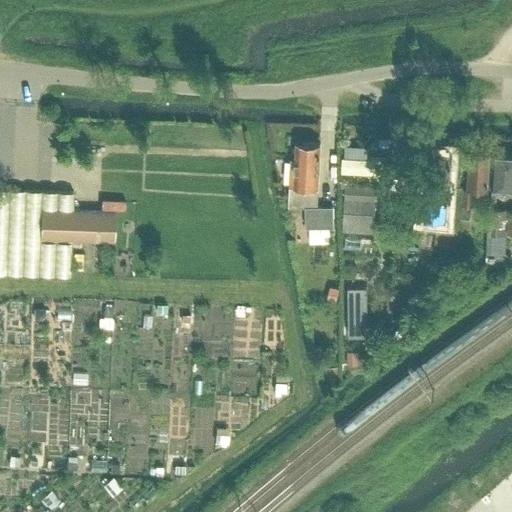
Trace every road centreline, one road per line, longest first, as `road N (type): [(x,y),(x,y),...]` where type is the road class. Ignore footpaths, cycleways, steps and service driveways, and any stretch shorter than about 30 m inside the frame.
road 1 (residential): [(350,78),(267,93),(0,74)]
road 2 (residential): [(350,78),(403,102),(511,103)]
road 3 (residential): [(497,69),(414,68),(350,78)]
